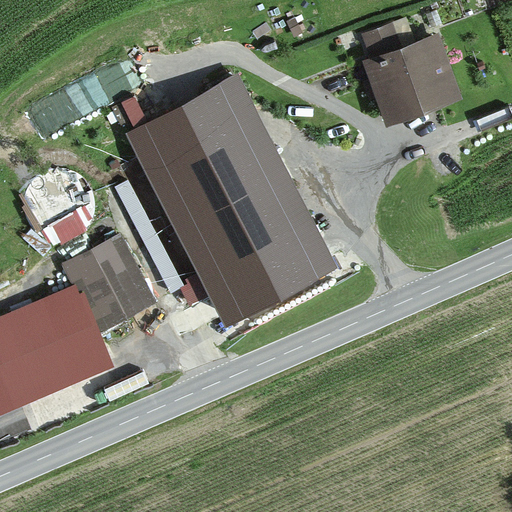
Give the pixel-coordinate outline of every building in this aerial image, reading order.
[(158,22),(162,41),(195,34),(191,15),(158,22)] [(401,16),(354,32),(387,122),(453,98),(432,38),(412,46),(401,16)] [(235,81),(131,136),(219,302),(323,247),(235,81)] [(131,115),(144,109),(136,93),(123,99),(131,115)] [(120,236),(67,261),(79,287),(0,325),(0,399),(106,349),(96,328),(151,301),(120,236)]
